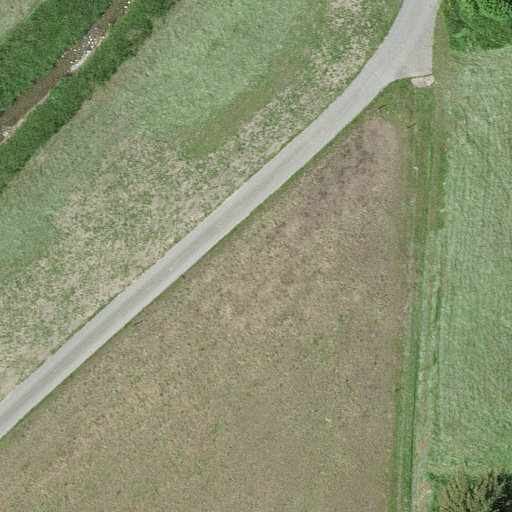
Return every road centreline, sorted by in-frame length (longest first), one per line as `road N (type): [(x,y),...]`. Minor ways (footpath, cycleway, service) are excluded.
road 1 (unclassified): [(0,419),(352,100),(409,28),(421,0)]
road 2 (track): [(407,511),(426,112),(409,28)]
